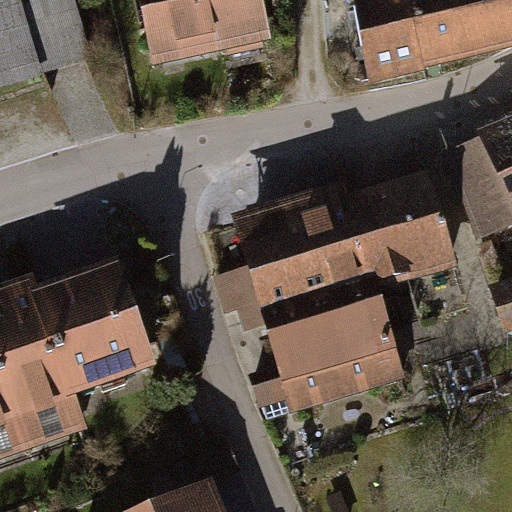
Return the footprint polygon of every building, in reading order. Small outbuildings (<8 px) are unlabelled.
[(0,104),(47,89),(95,76),(73,0),(63,0),(25,11),(20,0),(10,0),(0,3),(0,104)] [(124,0),(144,84),(264,57),(250,0),(124,0)] [(358,0),(372,82),(425,66),(407,0),(358,0)] [(511,4),(510,0),(407,0),(425,66),(511,43),(511,4)] [(511,121),(468,142),(511,236),(511,121)] [(422,167),(341,194),(369,277),(375,297),(456,269),(422,167)] [(256,315),(369,277),(341,194),(228,231),(245,284),(217,294),(227,325),(256,315)] [(46,298),(83,396),(150,371),(113,273),(46,298)] [(293,426),(406,388),(375,297),(369,277),(256,315),(293,426)] [(38,278),(0,292),(0,323),(44,438),(92,420),(83,396),(46,298),(38,278)] [(511,287),(487,296),(502,343),(511,340),(511,287)] [(0,323),(0,454),(44,438),(0,323)] [(207,511),(203,502),(179,511),(207,511)]
